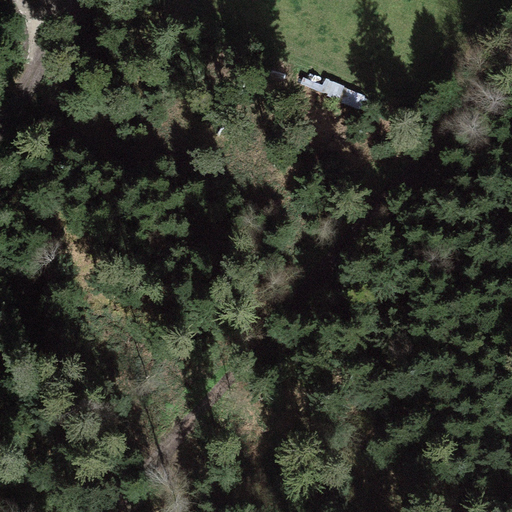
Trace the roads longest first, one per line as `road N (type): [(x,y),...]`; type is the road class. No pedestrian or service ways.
road 1 (track): [(115,511),(369,220)]
road 2 (track): [(68,0),(0,129)]
